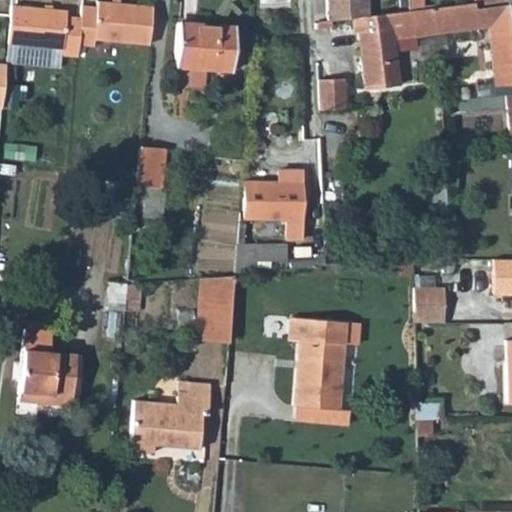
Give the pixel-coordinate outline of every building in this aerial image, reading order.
[(322,0),(323,21),(338,19),(350,19),(363,17),(363,0),(322,0)] [(363,17),(350,19),(351,32),(356,32),(362,89),(395,84),(390,29),(411,27),(411,29),(485,23),(492,84),(511,81),(511,72),(505,1),(472,4),(472,2),(433,7),(408,9),(363,17)] [(146,46),(149,9),(97,4),(97,10),(81,8),(80,22),(78,47),(93,48),(94,41),(146,46)] [(66,14),(11,9),(9,29),(7,48),(62,53),(65,21),(66,14)] [(61,58),(77,59),(78,47),(80,22),(65,21),(62,53),(61,58)] [(176,27),(172,73),(228,78),(232,31),(176,27)] [(338,80),(313,81),(315,112),(341,109),(338,80)] [(268,125),(268,133),(276,133),(276,125),(268,125)] [(164,153),(139,150),(135,187),(160,190),(164,153)] [(278,190),(299,189),(298,171),(277,171),(278,181),(278,190)] [(299,239),(299,189),(278,190),(278,181),(242,181),(241,219),(284,219),(284,240),(299,239)] [(232,268),(254,269),(255,261),(284,263),(286,244),(234,241),(232,268)] [(511,262),(491,262),(492,296),(511,296),(511,262)] [(195,338),(226,341),(232,272),(218,273),(202,276),(195,338)] [(412,324),(443,325),(443,290),(433,289),(433,279),(412,278),(412,324)] [(140,284),(124,287),(122,298),(121,306),(138,306),(140,284)] [(121,306),(120,316),(137,318),(138,306),(121,306)] [(295,341),(289,407),(294,408),(337,412),(343,346),(352,347),(354,326),(287,320),(285,340),(295,341)] [(48,397),(67,399),(71,358),(47,356),(50,326),(24,324),(17,402),(47,404),(48,397)] [(502,405),(511,404),(511,342),(502,343),(502,405)] [(178,383),(176,406),(130,403),(126,453),(151,455),(151,447),(197,451),(200,416),(206,417),(209,385),(178,383)] [(67,406),(67,399),(48,397),(47,404),(67,406)] [(337,412),(294,408),(293,421),(348,427),(350,413),(337,412)]
